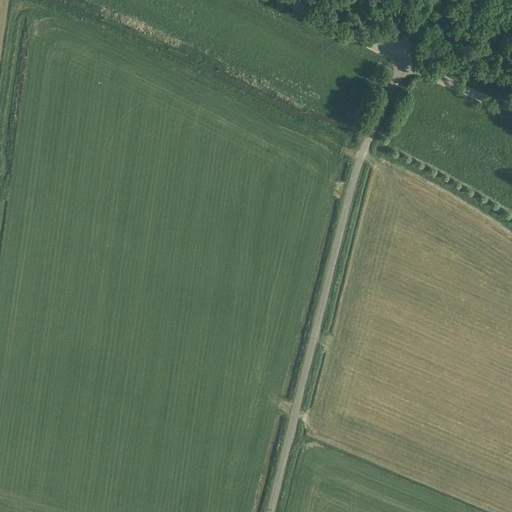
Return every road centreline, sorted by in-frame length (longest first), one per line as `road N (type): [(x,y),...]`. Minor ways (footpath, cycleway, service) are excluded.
road 1 (track): [(270,511),(354,179),(403,61)]
road 2 (track): [(36,0),(7,187)]
road 3 (unclassified): [(403,61),(290,0)]
